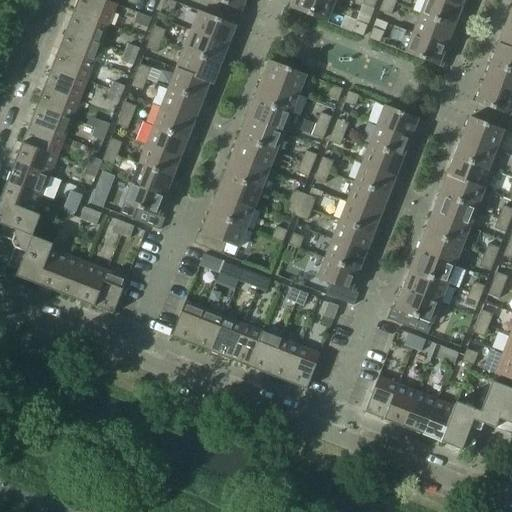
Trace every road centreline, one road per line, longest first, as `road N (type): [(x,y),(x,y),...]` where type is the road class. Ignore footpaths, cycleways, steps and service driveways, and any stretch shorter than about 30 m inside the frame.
road 1 (residential): [(325,427),(131,351)]
road 2 (residential): [(511,501),(325,427)]
road 3 (residential): [(131,351),(0,299)]
road 4 (residential): [(176,239),(131,351)]
road 5 (residential): [(325,427),(369,315)]
